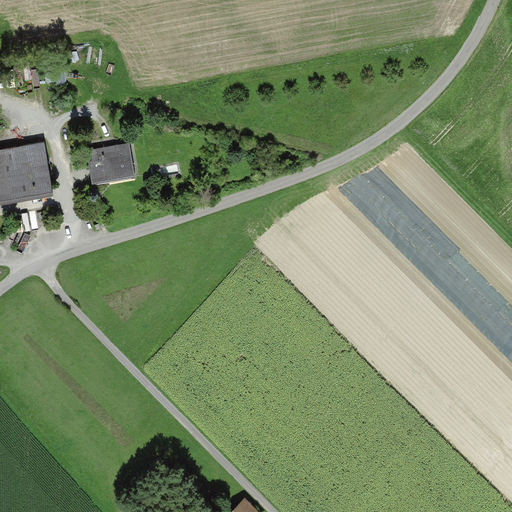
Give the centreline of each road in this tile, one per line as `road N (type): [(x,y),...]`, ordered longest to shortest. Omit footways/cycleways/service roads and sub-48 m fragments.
road 1 (unclassified): [(495,0),(453,71),(398,126),(332,164),(39,267),(0,292)]
road 2 (track): [(277,511),(39,267),(0,263)]
